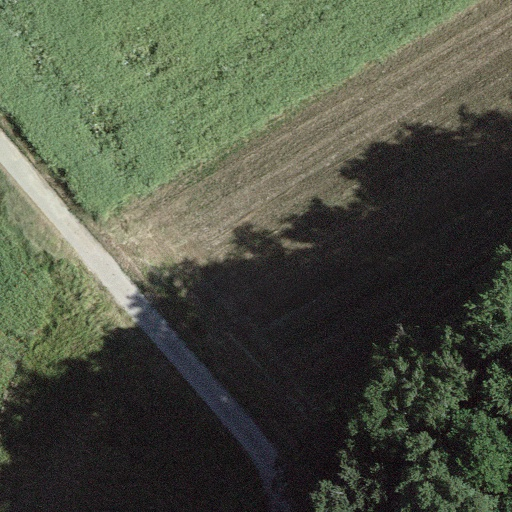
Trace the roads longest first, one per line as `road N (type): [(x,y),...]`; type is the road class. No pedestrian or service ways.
road 1 (track): [(0,157),(300,504)]
road 2 (track): [(511,388),(393,480),(300,504)]
